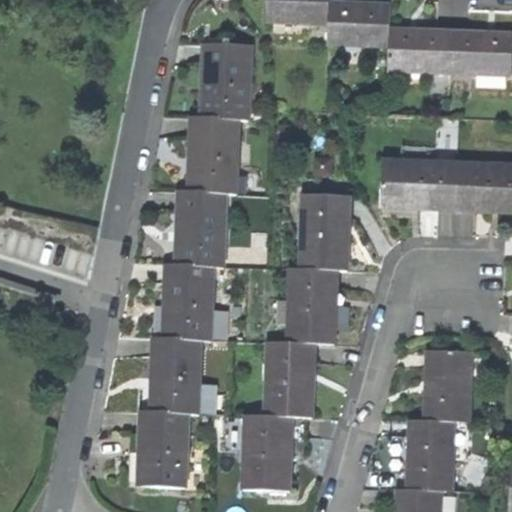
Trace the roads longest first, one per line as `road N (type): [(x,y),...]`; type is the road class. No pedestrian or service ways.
road 1 (residential): [(63,511),(163,19),(174,0)]
road 2 (residential): [(341,511),(389,334),(406,302),(450,284)]
